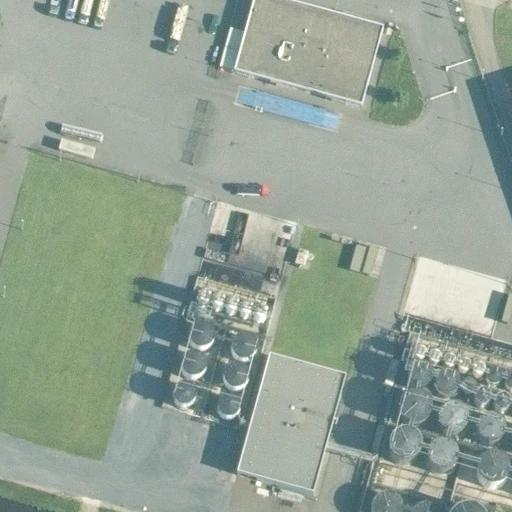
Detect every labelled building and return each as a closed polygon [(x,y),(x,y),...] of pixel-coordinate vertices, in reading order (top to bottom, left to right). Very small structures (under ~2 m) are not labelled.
[(0,0),(0,9),(219,69),(237,0),(0,0)] [(253,0),(233,73),(361,108),(382,29),(276,0),(253,0)] [(490,347),(503,292),(463,283),(460,297),(434,291),(426,325),(447,330),(445,337),(490,347)] [(187,338),(187,341),(187,343),(188,346),(189,348),(190,350),(192,352),(194,353),(197,354),(199,354),(202,354),(204,354),(206,353),(208,351),(210,350),(212,348),(213,346),(213,343),(214,341),(213,338),(213,336),(212,334),(210,332),(208,330),(206,329),(204,328),(202,328),(199,328),(197,328),(194,329),(192,330),(190,332),(189,334),(188,336),(187,338)] [(230,349),(229,352),(230,354),(230,356),(231,359),(233,361),(235,362),(237,364),(239,364),(241,365),(244,365),(246,364),(249,364),(251,362),(253,361),(254,359),(255,356),(256,354),(256,352),(256,349),(255,347),(254,345),(252,343),(251,341),(249,340),(246,339),(244,338),(241,338),(239,339),(237,340),(235,341),(233,343),(231,345),(230,347),(230,349)] [(179,368),(179,370),(179,373),(180,375),(181,377),(182,379),(184,381),(186,382),(189,383),(191,384),(193,384),(196,383),(198,382),(200,381),(202,379),(203,377),(205,375),(205,373),(205,370),(205,368),(205,365),(203,363),(202,361),(200,360),(198,358),(196,357),(193,357),(191,357),(189,357),(186,358),(184,360),(182,361),(181,363),(180,365),(179,368)] [(345,379),(268,358),(236,476),(312,497),(345,379)] [(221,379),(221,381),(221,384),(222,386),(223,388),(225,390),(227,392),(229,393),(231,394),(233,395),(236,395),(238,394),(240,393),(243,392),(244,390),(246,388),(247,386),(248,384),(248,381),(248,379),(247,377),(246,374),(244,372),(243,371),(240,369),(238,369),(236,368),(233,368),(231,369),(229,369),(227,371),(225,372),(223,374),(222,377),(221,379)] [(407,379),(407,381),(407,383),(408,386),(409,388),(410,389),(412,391),(414,392),(416,393),(418,393),(420,393),(422,393),(424,392),(426,391),(428,389),(429,388),(430,386),(431,383),(431,381),(431,379),(430,377),(429,375),(428,373),(426,372),(424,371),(422,370),(420,369),(418,369),(416,370),(414,371),(412,372),(410,373),(409,375),(408,377),(407,379)] [(433,387),(433,389),(433,392),(434,394),(435,396),(436,398),(438,399),(440,400),(442,401),(444,401),(446,401),(448,401),(450,400),(452,399),(454,398),(455,396),(456,394),(457,392),(457,389),(457,387),(456,385),(455,383),(454,381),(452,380),(450,379),(448,378),(446,378),(444,378),(442,378),(440,379),(438,380),(436,381),(435,383),(434,385),(433,387)] [(172,397),(171,399),(172,401),(172,403),(173,405),(174,407),(176,409),(178,410),(180,411),(182,411),(184,411),(187,411),(189,410),(191,409),(192,407),(194,405),(195,403),(195,401),(195,399),(195,397),(195,395),(194,393),(192,391),(191,389),(189,388),(187,387),(184,387),(182,387),(180,387),(178,388),(176,389),(174,391),(173,393),(172,395),(172,397)] [(398,412),(398,415),(398,418),(399,420),(400,423),(402,425),(404,427),(406,429),(409,430),(412,431),(415,431),(418,430),(421,429),(423,427),(425,425),(427,423),(428,420),(429,418),(430,415),(429,412),(428,409),(427,406),(425,404),(423,402),(421,400),(418,399),(415,399),(412,399),(409,399),(406,400),(404,402),(402,404),(400,406),(399,409),(398,412)] [(216,410),(216,412),(216,415),(216,417),(217,419),(219,421),(220,422),(222,423),(224,424),(227,424),(229,424),(231,424),(233,423),(235,422),(236,421),(238,419),(239,417),(239,415),(240,413),(239,410),(239,408),(238,406),(236,404),(235,403),(233,402),(231,401),(229,401),(227,401),(224,401),(222,402),(220,403),(219,404),(217,406),(216,408),(216,410)] [(436,422),(436,425),(436,427),(437,430),(439,433),(440,435),(443,437),(445,439),(448,440),(451,440),(454,440),(457,440),(459,439),(462,437),(464,435),(466,433),(467,430),(468,427),(468,425),(468,422),(467,419),(466,416),(464,414),(462,412),(459,410),(457,409),(454,409),(451,409),(448,409),(445,410),(443,412),(440,414),(439,416),(437,419),(436,422)] [(475,433),(475,436),(475,438),(476,441),(477,444),(478,446),(480,448),(483,449),(485,450),(488,451),(491,451),(494,450),(496,449),(499,448),(501,446),(502,444),(503,441),(504,438),(504,436),(504,433),(503,430),(502,428),(501,426),(499,424),(496,422),(494,421),(491,421),(488,421),(485,421),(483,422),(480,424),(478,426),(477,428),(476,430),(475,433)] [(389,449),(389,452),(389,455),(390,458),(391,460),(393,463),(395,465),(398,466),(400,467),(403,468),(406,468),(409,467),(412,466),(414,465),(416,463),(418,460),(420,458),(420,455),(421,452),(420,449),(420,446),(418,443),(416,441),(414,439),(412,438),(409,436),(406,436),(403,436),(400,436),(398,438),(395,439),(393,441),(391,443),(390,446),(389,449)] [(425,458),(425,461),(425,464),(426,467),(427,470),(429,472),(431,474),(434,476),(436,477),(439,477),(442,477),(445,477),(448,476),(450,474),(453,472),(454,470),(456,467),(457,464),(457,461),(457,458),(456,456),(454,453),(453,451),(450,449),(448,447),(445,446),(442,445),(439,445),(436,446),(434,447),(431,449),(429,450),(427,453),(426,456),(425,458)] [(476,473),(475,476),(476,479),(476,482),(478,484),(480,487),(482,489),(484,490),(487,491),(490,492),(493,492),(496,491),(498,490),(501,489),(503,487),(505,484),(506,482),(507,479),(507,476),(507,473),(506,470),(505,467),(503,465),(501,463),(498,462),(496,460),(493,460),(490,460),(487,460),(484,462),(482,463),(480,465),(478,467),(476,470),(476,473)] [(371,511),(370,511),(400,511),(401,511),(400,508),(399,506),(397,503),(395,501),(393,500),(390,499),(387,498),(384,498),(382,499),(379,500),(377,501),(375,503),(373,506),(372,508),(371,511)]
